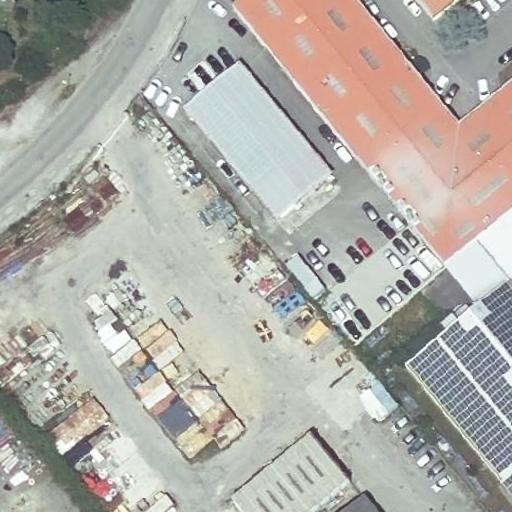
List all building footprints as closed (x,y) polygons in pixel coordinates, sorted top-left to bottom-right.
[(511,162),(474,116),(460,128),(352,0),(249,0),(233,13),(448,268),(511,214),(511,162)] [(415,0),(433,21),(458,0),(415,0)] [(240,70),(215,92),(188,114),(278,221),(330,177),(240,70)] [(511,84),(474,116),(511,162),(511,84)] [(511,214),(448,268),(479,306),(510,281),(511,284),(511,214)] [(501,486),(511,498),(511,284),(510,281),(479,306),(439,340),(404,369),(501,486)] [(363,378),(353,386),(381,419),(391,410),(363,378)] [(116,427),(100,441),(84,454),(130,509),(161,481),(116,427)] [(319,511),(353,485),(314,436),(233,502),(241,511),(319,511)] [(376,511),(367,500),(352,511),(376,511)]
